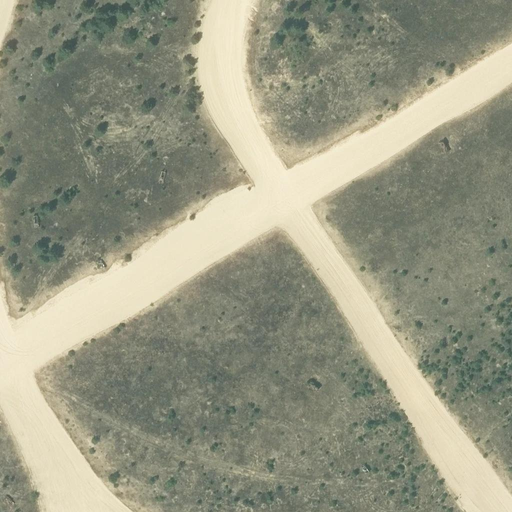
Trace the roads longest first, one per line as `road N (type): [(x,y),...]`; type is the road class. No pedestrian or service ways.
road 1 (track): [(511,64),(0,377)]
road 2 (track): [(506,511),(449,444),(242,118),(221,72),(230,0)]
road 3 (track): [(111,511),(74,476),(0,359)]
